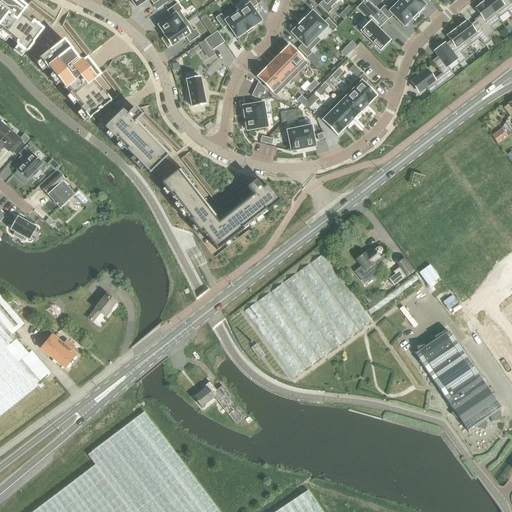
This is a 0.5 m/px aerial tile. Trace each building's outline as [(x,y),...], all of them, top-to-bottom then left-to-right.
[(0,0),(0,31),(16,44),(15,45),(21,50),(26,53),(34,43),(33,43),(43,30),(33,23),(32,23),(21,15),(23,12),(23,11),(27,6),(19,0),(0,0)] [(130,0),(136,8),(146,0),(149,0),(153,4),(157,10),(167,2),(165,0),(130,0)] [(243,8),(237,12),(249,30),(252,28),(261,21),(252,8),(257,5),(255,2),(253,0),(245,0),(249,4),(243,8)] [(321,0),(322,1),(318,5),(327,14),(332,9),(330,8),(337,0),(321,0)] [(366,0),(364,0),(356,9),(364,17),(369,11),(383,24),(388,19),(379,11),(375,8),(371,5),(366,0)] [(378,0),(376,0),(371,5),(375,8),(381,2),(378,0)] [(384,6),(379,11),(388,19),(388,20),(392,15),(404,27),(412,19),(414,16),(398,0),(393,0),(385,8),(384,6)] [(398,0),(414,16),(417,14),(417,13),(425,5),(419,0),(398,0)] [(499,0),(486,0),(485,1),(499,20),(500,20),(498,18),(507,12),(511,18),(511,5),(508,0),(500,0),(500,1),(499,0)] [(27,6),(51,26),(56,21),(31,1),(27,6)] [(474,20),(477,24),(490,41),(491,40),(490,40),(488,37),(492,34),(494,32),(490,27),(499,20),(485,1),(475,9),(480,16),(474,20)] [(171,16),(157,26),(164,36),(165,36),(186,21),(179,11),(181,10),(177,3),(167,11),(171,16)] [(303,19),(301,22),(316,37),(317,37),(326,27),(332,32),(336,28),(327,19),(323,23),(312,11),(304,20),(303,19)] [(221,14),(215,18),(222,29),(227,25),(236,38),(246,32),(249,30),(237,12),(225,20),(221,14)] [(65,19),(62,26),(87,57),(92,53),(65,19)] [(164,36),(171,47),(185,37),(189,43),(199,36),(195,29),(193,31),(186,21),(165,36),(164,36)] [(370,21),(360,31),(379,51),(390,41),(370,21)] [(459,27),(457,28),(470,46),(478,39),(484,46),(490,41),(477,24),(472,28),(466,21),(464,23),(463,23),(459,26),(459,27)] [(298,25),(290,33),(302,44),(298,49),(307,57),(311,53),(309,51),(320,40),(317,37),(316,37),(301,22),(298,24),(298,25)] [(213,27),(207,30),(211,35),(216,32),(213,27)] [(452,43),(447,47),(460,64),(464,61),(466,59),(461,52),(470,46),(457,28),(454,30),(449,34),(450,34),(447,36),(452,43)] [(211,35),(204,40),(204,41),(211,51),(224,42),(217,32),(216,32),(211,35)] [(104,41),(116,55),(125,47),(113,33),(104,41)] [(39,59),(47,69),(47,70),(48,69),(64,89),(65,90),(65,89),(81,108),(80,109),(88,119),(88,120),(98,112),(98,111),(100,109),(101,110),(111,102),(102,91),(101,92),(93,81),(96,79),(95,78),(100,74),(101,74),(87,57),(82,61),(81,61),(79,62),(70,51),(71,51),(64,41),(50,52),(49,51),(39,59)] [(352,41),(347,46),(352,50),(356,46),(352,41)] [(121,52),(137,75),(148,67),(131,44),(121,52)] [(433,63),(442,74),(447,80),(454,75),(448,67),(456,61),(459,65),(460,64),(447,47),(445,44),(434,52),(439,59),(433,63)] [(289,45),(280,54),(298,73),(307,64),(289,45)] [(307,57),(306,58),(316,68),(322,63),(311,53),(307,57)] [(280,54),(272,61),(291,80),(298,73),(280,54)] [(335,67),(340,62),(337,58),(331,64),(335,67)] [(272,61),(265,69),(284,87),(291,80),(272,61)] [(343,72),(339,68),(334,72),(339,76),(343,72)] [(265,69),(257,77),(275,96),(284,87),(265,69)] [(101,74),(100,74),(117,96),(123,92),(105,70),(101,74)] [(430,93),(447,80),(442,74),(433,80),(426,71),(411,82),(419,92),(426,87),(430,93)] [(330,76),(334,81),(339,76),(334,72),(330,76)] [(200,77),(186,80),(191,107),(205,104),(200,77)] [(358,78),(349,87),(368,106),(377,97),(358,78)] [(314,80),(310,84),(314,88),(318,84),(314,80)] [(324,82),(320,87),(324,91),(329,87),(324,82)] [(310,84),(306,88),(310,93),(314,88),(310,84)] [(320,87),(316,91),(320,95),(324,91),(320,87)] [(349,87),(341,94),(360,113),(368,106),(349,87)] [(313,94),(307,101),(309,104),(311,106),(318,99),(313,94)] [(341,94),(334,101),(353,120),(360,113),(341,94)] [(301,95),(297,100),(301,104),(305,100),(301,95)] [(305,100),(301,104),(305,108),(309,104),(307,101),(305,100)] [(511,100),(503,108),(510,117),(511,114),(511,100)] [(334,101),(327,108),(346,127),(353,120),(334,101)] [(263,103),(242,106),(244,119),(265,115),(263,103)] [(125,108),(104,128),(116,140),(149,174),(167,157),(134,123),(141,116),(141,115),(134,108),(130,112),(125,108)] [(327,108),(318,117),(337,136),(346,127),(327,108)] [(293,110),(280,113),(282,123),(286,119),(294,111),(293,110)] [(294,111),(286,119),(286,122),(297,120),(295,110),(294,111)] [(142,115),(141,115),(141,116),(177,152),(181,150),(144,112),(142,115)] [(265,115),(244,119),(246,131),(267,127),(265,115)] [(9,151),(20,139),(0,122),(0,148),(0,149),(1,149),(2,149),(4,147),(8,151),(8,152),(9,151)] [(210,122),(204,127),(207,131),(213,127),(210,122)] [(397,141),(409,126),(404,122),(392,137),(397,141)] [(298,128),(303,149),(315,147),(311,126),(298,128)] [(287,133),(285,134),(286,140),(288,140),(290,152),(303,149),(298,128),(286,131),(287,133)] [(497,144),(507,137),(501,128),(491,135),(497,144)] [(20,139),(9,151),(15,156),(29,139),(24,134),(20,139)] [(26,161),(16,171),(26,180),(31,174),(33,176),(38,171),(36,169),(41,164),(32,155),(34,152),(29,148),(21,156),(26,161)] [(185,155),(180,159),(220,209),(247,188),(245,184),(244,183),(221,201),(185,155)] [(15,157),(8,167),(12,171),(20,160),(15,157)] [(60,167),(51,159),(47,164),(55,172),(60,167)] [(177,172),(161,184),(201,234),(203,233),(217,250),(266,212),(279,201),(267,186),(262,190),(255,181),(255,182),(252,178),(245,184),(247,188),(254,196),(218,224),(177,172)] [(74,195),(75,195),(63,182),(66,180),(60,173),(42,190),(60,209),(74,195)] [(78,190),(74,194),(75,195),(74,195),(86,208),(91,204),(78,190)] [(16,217),(10,229),(29,240),(36,228),(16,217)] [(59,223),(55,227),(64,235),(68,231),(59,223)] [(360,267),(354,271),(364,284),(381,271),(378,268),(383,264),(381,262),(386,258),(383,254),(383,251),(382,249),(380,247),(377,247),(375,248),(369,252),(368,250),(365,253),(364,252),(355,260),(360,267)] [(310,263),(358,330),(370,322),(321,255),(310,263)] [(394,274),(387,279),(393,286),(413,271),(404,258),(396,264),(398,267),(392,272),(394,274)] [(345,340),(357,332),(308,264),(297,273),(345,340)] [(429,265),(418,273),(428,286),(439,278),(429,265)] [(332,350),(344,341),(295,274),(283,283),(332,350)] [(415,274),(366,310),(370,315),(419,279),(415,274)] [(319,359),(330,351),(282,284),(270,292),(319,359)] [(305,369),(317,360),(268,293),(257,302),(305,369)] [(109,310),(115,302),(105,294),(94,308),(95,309),(88,318),(93,322),(100,313),(105,318),(111,311),(109,310)] [(0,296),(0,320),(12,335),(24,325),(0,296)] [(292,379),(304,370),(255,303),(243,311),(292,379)] [(51,304),(47,310),(57,318),(61,313),(59,311),(60,310),(55,305),(54,306),(51,304)] [(465,338),(477,329),(462,308),(449,317),(465,338)] [(0,416),(36,388),(38,386),(36,384),(5,347),(15,338),(12,335),(0,320),(0,416)] [(490,422),(500,419),(498,413),(501,411),(447,331),(414,354),(452,409),(449,413),(461,422),(469,433),(477,427),(477,428),(484,430),(485,423),(484,422),(489,419),(490,422)] [(40,349),(52,358),(63,345),(51,335),(40,349)] [(28,354),(15,338),(5,347),(36,384),(49,373),(31,352),(28,354)] [(64,368),(69,362),(75,355),(70,351),(73,347),(66,341),(63,345),(52,358),(64,368)] [(256,344),(251,348),(259,359),(265,355),(256,344)] [(221,386),(215,390),(209,382),(204,386),(205,387),(193,398),(201,408),(213,397),(216,401),(217,401),(235,425),(246,416),(221,386)] [(38,386),(36,388),(41,394),(47,390),(42,383),(38,386)] [(33,511),(322,511),(308,490),(275,511),(220,511),(144,411),(87,454),(95,464),(84,472),(37,509),(33,511)]
